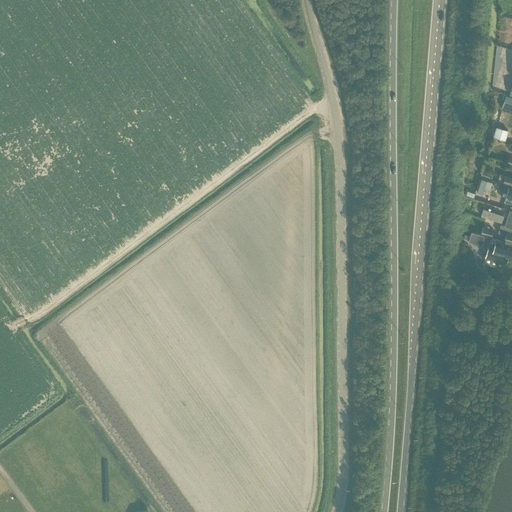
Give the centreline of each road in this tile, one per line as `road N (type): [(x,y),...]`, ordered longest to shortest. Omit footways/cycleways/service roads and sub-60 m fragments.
road 1 (unclassified): [(340,511),(338,132),(306,0)]
road 2 (primary): [(399,511),(442,0)]
road 3 (primary): [(395,0),(393,364),(383,511)]
